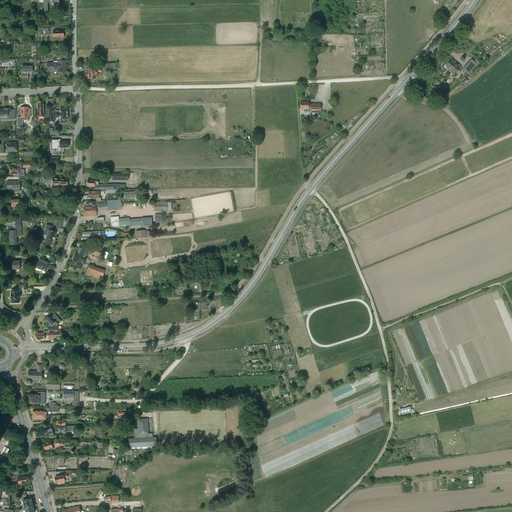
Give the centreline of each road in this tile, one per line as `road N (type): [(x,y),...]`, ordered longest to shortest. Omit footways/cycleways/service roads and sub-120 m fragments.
road 1 (tertiary): [(30,347),(162,344),(223,314),(250,286),(310,189),(473,0)]
road 2 (track): [(74,89),(402,77)]
road 3 (residential): [(25,321),(67,249),(77,189),(74,89)]
road 4 (track): [(325,511),(373,465),(391,431),(380,329)]
road 5 (track): [(380,329),(337,223),(304,185)]
road 6 (primary): [(46,511),(3,366)]
road 7 (track): [(500,282),(380,329)]
